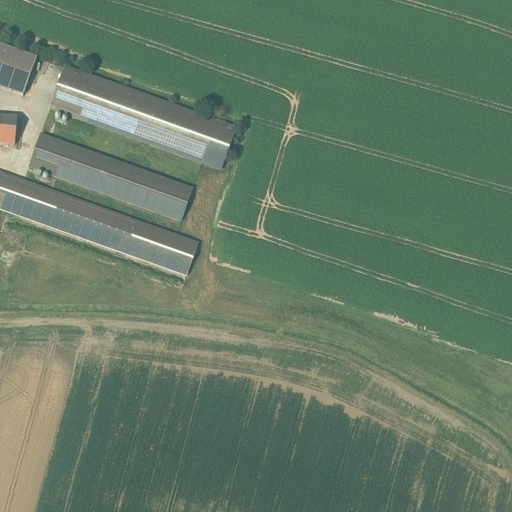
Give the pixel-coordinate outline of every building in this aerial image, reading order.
[(0,88),(23,97),(36,59),(0,46),(0,88)] [(235,130),(64,69),(50,109),(202,163),(221,170),(235,130)] [(16,118),(0,116),(0,145),(14,146),(16,118)] [(192,190),(40,136),(29,168),(181,222),(192,190)] [(186,277),(197,246),(175,238),(0,174),(0,209),(5,212),(186,277)]
